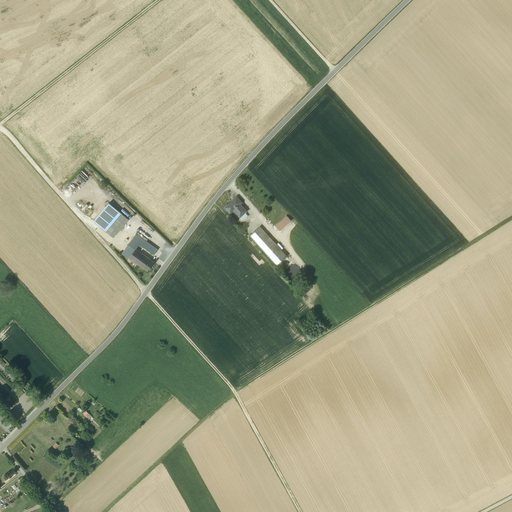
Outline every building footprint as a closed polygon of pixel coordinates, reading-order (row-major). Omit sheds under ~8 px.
[(237,197),(225,208),(230,213),(233,210),(240,217),(246,211),(240,204),(242,203),(237,197)] [(109,203),(94,221),(113,238),(129,220),(109,203)] [(286,216),(275,226),(280,231),(291,221),(286,216)] [(287,257),(260,226),(250,235),(277,265),(287,257)] [(122,253),(129,258),(135,250),(139,244),(154,255),(158,249),(136,234),(122,253)] [(148,259),(135,250),(129,258),(142,267),(148,259)] [(142,267),(148,271),(155,262),(151,259),(150,260),(148,259),(142,267)] [(301,276),(301,273),(300,270),(299,267),(296,266),(293,265),(290,266),(287,268),(285,270),(285,273),(285,277),(287,279),(290,281),(293,281),(296,281),(299,279),(301,276)] [(310,308),(315,305),(311,300),(306,303),(310,308)] [(92,416),(85,410),(83,414),(90,419),(92,416)]
